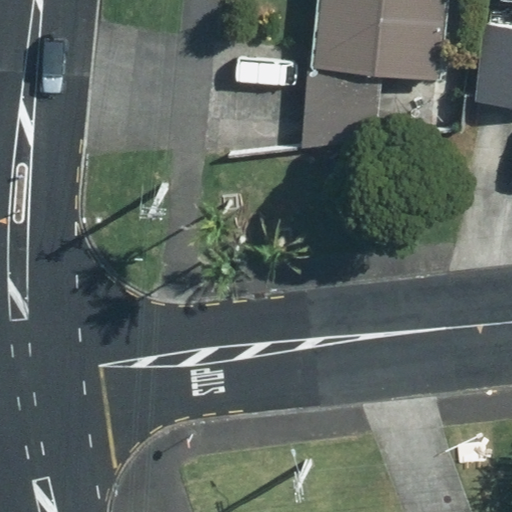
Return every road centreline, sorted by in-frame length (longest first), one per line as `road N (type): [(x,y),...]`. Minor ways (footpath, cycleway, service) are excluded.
road 1 (residential): [(511,324),(56,373)]
road 2 (secondary): [(29,82),(50,199),(56,373)]
road 3 (secondary): [(56,373),(82,511)]
